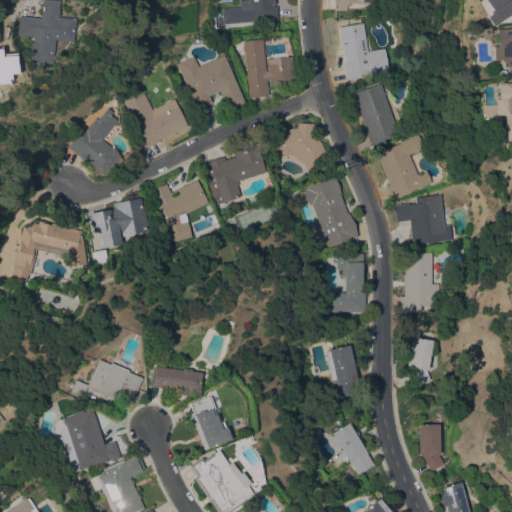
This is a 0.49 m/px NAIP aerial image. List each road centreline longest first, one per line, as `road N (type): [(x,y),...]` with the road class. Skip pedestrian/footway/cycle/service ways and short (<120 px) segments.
road 1 (residential): [(415,511),(396,474),(363,195),(344,138),(318,98),(308,0)]
road 2 (residential): [(318,98),(79,204)]
